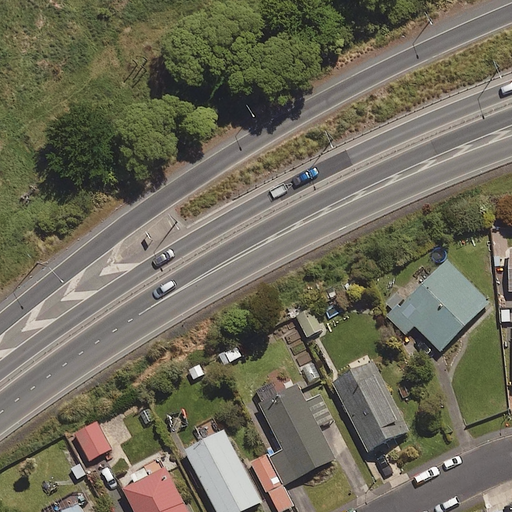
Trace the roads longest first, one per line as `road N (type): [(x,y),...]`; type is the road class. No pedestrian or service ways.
road 1 (motorway): [(0,324),(172,192),(291,119),(511,13)]
road 2 (motorway): [(0,378),(225,228),(511,93)]
road 3 (motorway): [(511,115),(247,241),(71,348)]
road 4 (motorway): [(511,147),(303,237),(121,338),(71,348)]
road 5 (residential): [(511,458),(397,511)]
